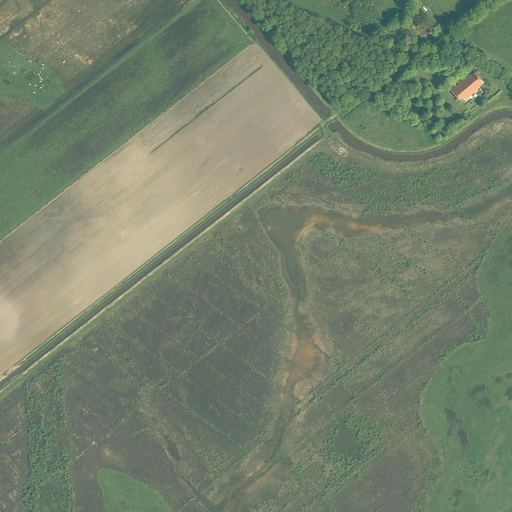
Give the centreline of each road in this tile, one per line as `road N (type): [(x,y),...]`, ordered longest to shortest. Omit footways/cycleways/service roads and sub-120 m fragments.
road 1 (track): [(0,378),(389,78),(407,56)]
road 2 (unclassified): [(511,86),(470,60),(389,51),(272,0)]
